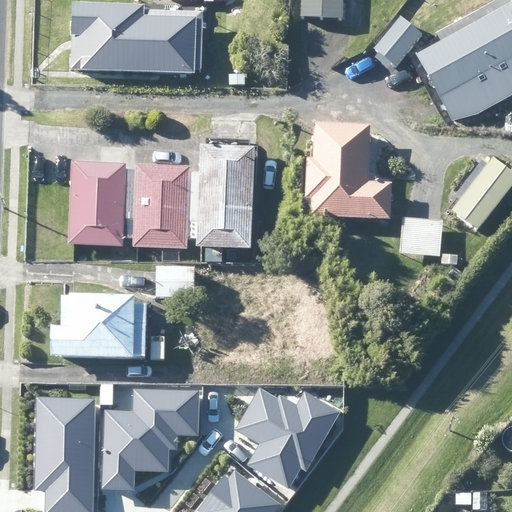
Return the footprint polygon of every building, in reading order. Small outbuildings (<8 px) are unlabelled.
[(301,0),(301,19),(343,21),(343,0),(301,0)] [(419,60),(451,120),(475,117),(511,96),(511,0),(503,0),(436,36),(442,47),(419,60)] [(146,11),(78,9),(75,9),(73,42),(73,48),(72,73),(155,76),(156,53),(158,16),(146,16),(146,11)] [(225,39),(226,11),(203,11),(202,39),(225,39)] [(423,42),(398,21),(373,52),(398,72),(423,42)] [(193,62),(175,62),(175,68),(166,68),(166,87),(200,87),(200,68),(194,67),(193,62)] [(370,186),(372,131),(316,129),(315,164),(309,164),(307,204),(313,204),(312,221),(392,224),(393,187),(387,187),(370,186)] [(259,152),(256,152),(252,151),(252,146),(207,143),(206,153),(203,152),(202,176),(191,175),(191,171),(138,169),(138,174),(127,173),(127,168),(73,165),(72,182),(69,249),(122,251),(123,240),(134,241),(134,251),(186,253),(187,250),(187,241),(199,242),(198,250),(198,255),(254,257),(259,152)] [(462,204),(454,214),(453,214),(479,234),(511,191),(511,175),(494,162),(490,167),(484,162),(455,200),(462,204)] [(404,220),(401,257),(441,260),(442,256),(452,257),(453,242),(443,241),(444,223),(404,220)] [(196,272),(159,271),(158,271),(157,301),(171,302),(196,302),(196,272)] [(147,360),(147,357),(147,307),(136,307),(136,301),(63,300),(63,331),(54,331),(54,362),(56,362),(135,362),(135,360),(147,360)] [(151,361),(161,361),(165,361),(165,338),(152,338),(151,358),(151,361)] [(120,492),(123,431),(55,428),(52,489),(120,492)] [(474,497),(473,511),(486,511),(486,497),(474,497)]
